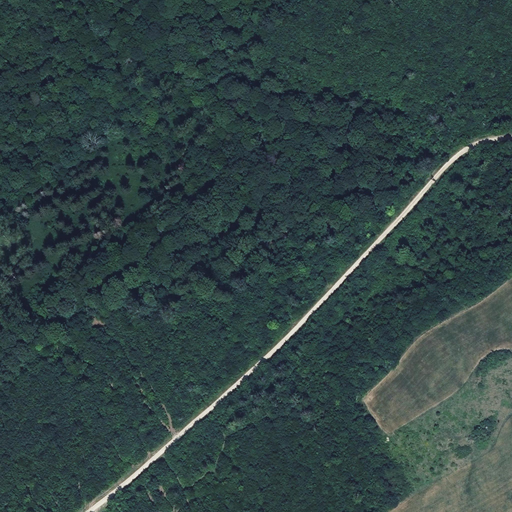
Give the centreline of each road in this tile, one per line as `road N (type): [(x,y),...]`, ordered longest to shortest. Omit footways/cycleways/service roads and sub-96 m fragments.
road 1 (track): [(511,135),(467,144),(453,156),(277,342),(85,511)]
road 2 (track): [(0,354),(128,259),(234,166),(236,133),(188,85),(164,45),(201,0)]
road 3 (track): [(0,95),(80,82),(140,26),(164,45)]
